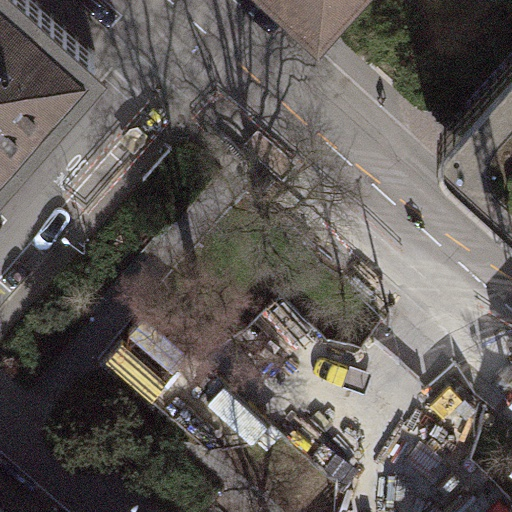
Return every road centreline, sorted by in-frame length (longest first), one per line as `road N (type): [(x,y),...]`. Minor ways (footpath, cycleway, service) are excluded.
road 1 (tertiary): [(198,30),(511,317)]
road 2 (residential): [(198,30),(0,254)]
road 3 (residential): [(0,426),(98,511)]
